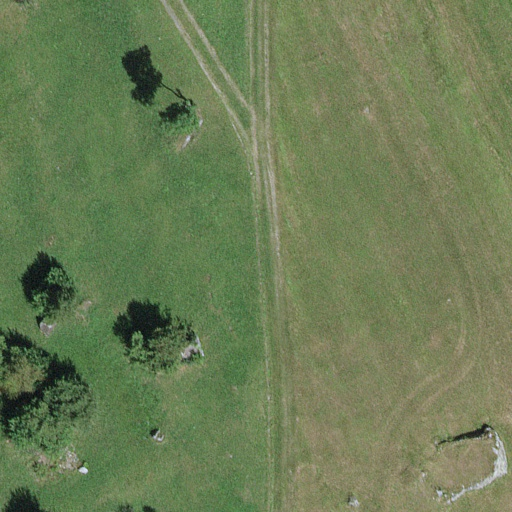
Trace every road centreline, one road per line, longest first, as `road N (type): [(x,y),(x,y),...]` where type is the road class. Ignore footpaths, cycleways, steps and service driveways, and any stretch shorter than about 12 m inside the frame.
road 1 (track): [(267,0),(280,511)]
road 2 (track): [(265,134),(173,0)]
